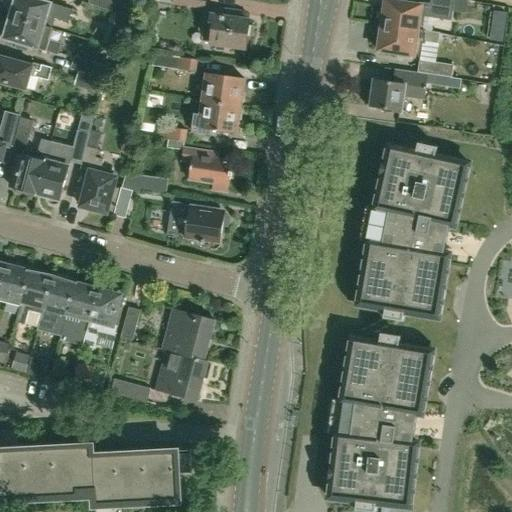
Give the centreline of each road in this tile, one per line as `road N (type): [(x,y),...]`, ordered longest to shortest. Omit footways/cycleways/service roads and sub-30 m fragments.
road 1 (secondary): [(273,295),(324,0)]
road 2 (residential): [(0,226),(273,295)]
road 3 (secondary): [(245,511),(273,295)]
road 4 (residential): [(474,308),(438,511)]
